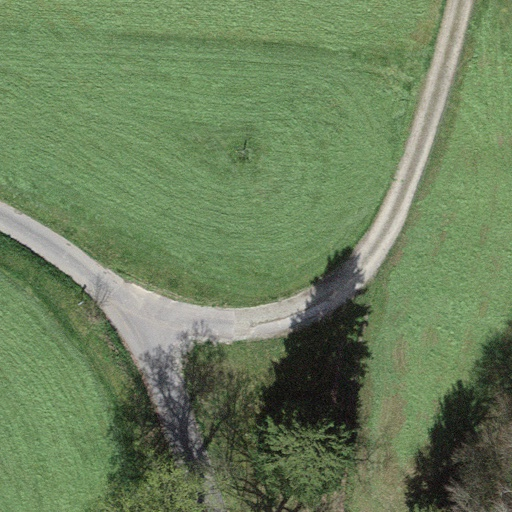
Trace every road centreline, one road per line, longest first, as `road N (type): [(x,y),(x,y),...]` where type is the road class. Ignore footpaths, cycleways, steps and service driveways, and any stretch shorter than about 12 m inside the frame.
road 1 (track): [(461,0),(398,207),(360,276),(323,306),(242,327),(139,313)]
road 2 (unclassified): [(139,313),(213,511)]
road 3 (track): [(323,306),(330,472),(319,511)]
road 4 (residential): [(0,226),(139,313)]
